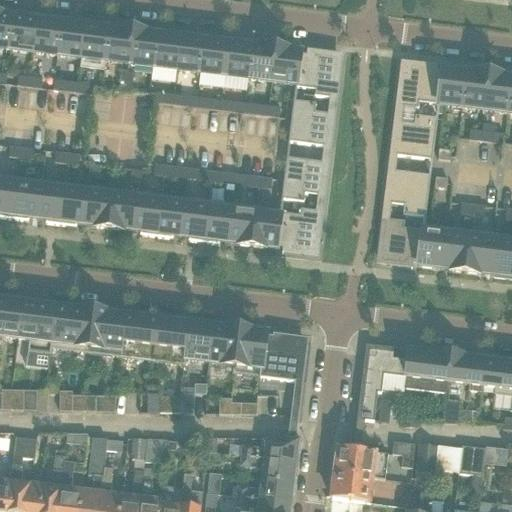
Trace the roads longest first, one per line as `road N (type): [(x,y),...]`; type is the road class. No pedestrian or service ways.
road 1 (residential): [(511,47),(125,0)]
road 2 (residential): [(339,315),(0,273)]
road 3 (residential): [(339,315),(312,511)]
road 4 (residential): [(511,336),(339,315)]
